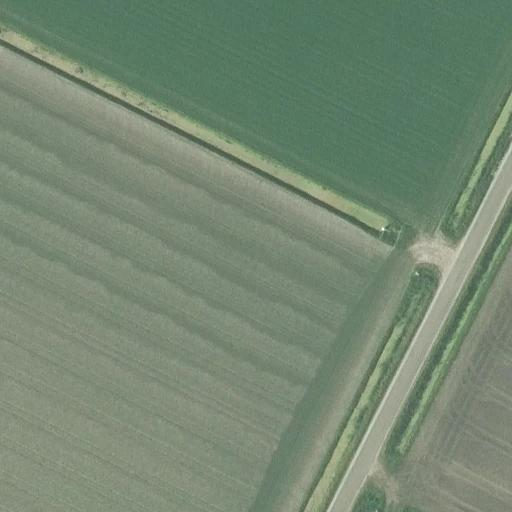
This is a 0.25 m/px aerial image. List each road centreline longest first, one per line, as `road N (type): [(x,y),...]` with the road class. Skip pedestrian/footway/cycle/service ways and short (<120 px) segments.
road 1 (track): [(0,55),(398,257),(391,291),(284,511)]
road 2 (unclassified): [(337,511),(511,164)]
road 3 (track): [(361,465),(389,481),(413,471),(511,271)]
road 4 (track): [(459,269),(431,252),(430,226),(511,60)]
